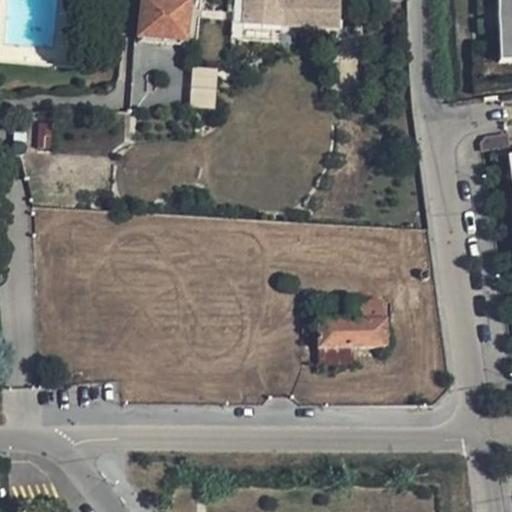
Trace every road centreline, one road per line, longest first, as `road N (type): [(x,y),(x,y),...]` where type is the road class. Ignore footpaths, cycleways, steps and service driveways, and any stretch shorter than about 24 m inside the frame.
road 1 (residential): [(0,445),(485,430)]
road 2 (residential): [(485,430),(441,132),(423,98),(419,0)]
road 3 (residential): [(0,447),(41,454),(86,479),(119,511)]
